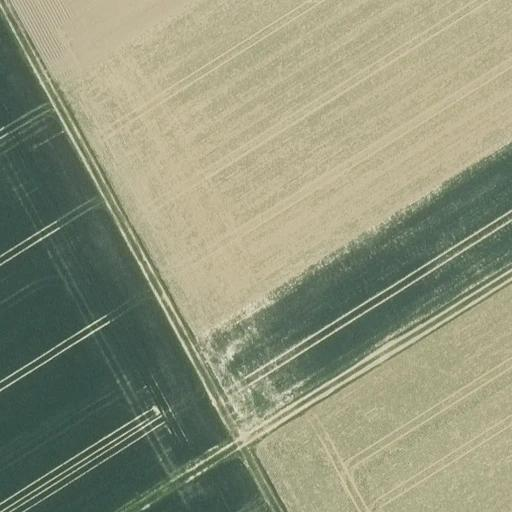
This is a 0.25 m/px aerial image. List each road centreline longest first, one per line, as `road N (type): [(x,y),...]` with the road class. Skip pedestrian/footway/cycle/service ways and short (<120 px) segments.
road 1 (track): [(4,0),(284,511)]
road 2 (track): [(511,275),(134,511)]
